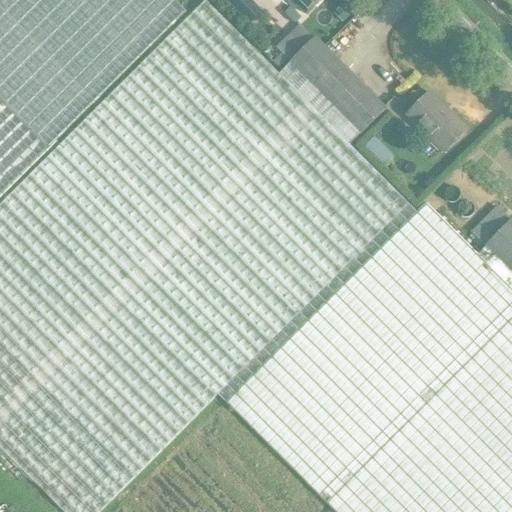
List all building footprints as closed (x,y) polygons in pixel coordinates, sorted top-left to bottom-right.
[(172,0),(0,0),(0,198),(186,13),(172,0)] [(291,0),(307,15),(322,0),(291,0)] [(291,63),(289,61),(287,63),(288,65),(277,76),(204,1),(0,205),(0,451),(38,490),(60,511),(101,511),(120,494),(217,397),(225,406),(416,214),(348,145),(359,134),(360,135),(387,108),(315,38),(313,40),(291,63)] [(291,63),(313,40),(298,25),(276,48),(289,61),(291,63)] [(281,55),(273,63),(279,70),(287,62),(281,55)] [(429,93),(407,115),(443,152),(466,130),(429,93)] [(365,147),(384,167),(393,158),(374,138),(365,147)] [(416,214),(225,406),(313,493),(332,511),(511,511),(511,223),(496,207),(470,233),(485,248),(477,256),(425,205),(416,214)]
